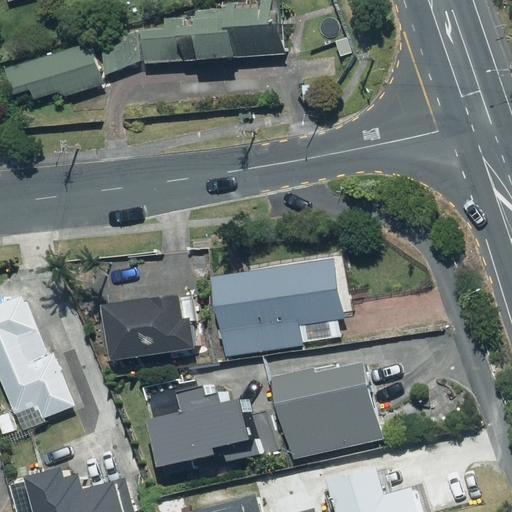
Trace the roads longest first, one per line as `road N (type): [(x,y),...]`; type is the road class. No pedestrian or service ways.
road 1 (tertiary): [(0,201),(145,187),(467,124)]
road 2 (primary): [(467,124),(429,0)]
road 3 (primary): [(511,240),(467,124)]
